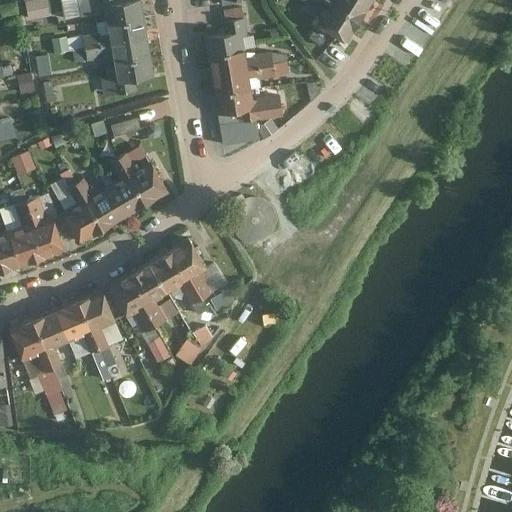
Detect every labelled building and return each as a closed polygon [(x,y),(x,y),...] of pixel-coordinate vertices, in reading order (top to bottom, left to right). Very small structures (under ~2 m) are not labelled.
[(46,0),(24,0),(27,18),(49,15),(46,0)] [(136,80),(155,76),(142,0),(132,0),(111,2),(110,0),(78,0),(82,17),(106,13),(109,34),(100,36),(100,33),(84,36),(88,62),(105,58),(105,56),(114,53),(117,74),(101,77),(104,97),(138,92),(136,80)] [(220,0),(225,34),(206,38),(223,145),(261,140),(258,122),(284,118),(281,94),(256,98),(252,82),(277,77),(273,52),(257,55),(257,58),(249,59),(245,36),(248,35),(243,0),(220,0)] [(319,22),(348,41),(358,26),(371,6),(374,0),(314,0),(328,9),(319,22)] [(138,118),(111,125),(114,136),(141,128),(138,118)] [(83,243),(171,192),(154,162),(139,172),(127,153),(111,163),(122,180),(95,196),(84,179),(69,187),(79,205),(66,213),(83,243)] [(26,231),(12,236),(22,266),(67,253),(57,222),(50,225),(40,197),(17,205),(26,231)] [(269,203),(260,200),(251,201),(242,205),(237,213),(235,222),(237,231),(242,239),(250,244),(260,245),(269,242),(276,236),(280,227),(280,218),(276,209),(269,203)] [(0,273),(22,266),(12,236),(0,239),(0,273)] [(125,278),(113,285),(129,314),(133,311),(145,332),(168,319),(157,300),(181,286),(191,304),(214,291),(203,273),(208,270),(192,241),(180,248),(162,257),(145,267),(125,278)] [(32,320),(10,328),(24,361),(38,355),(45,373),(63,366),(55,348),(84,335),(92,353),(109,345),(102,328),(117,322),(103,290),(32,320)] [(193,363),(214,331),(200,321),(178,354),(193,363)] [(0,388),(9,387),(2,329),(0,329),(0,388)] [(159,360),(171,354),(161,335),(149,342),(159,360)] [(10,404),(0,404),(0,424),(11,424),(10,404)] [(372,511),(399,511),(380,500),(372,511)]
